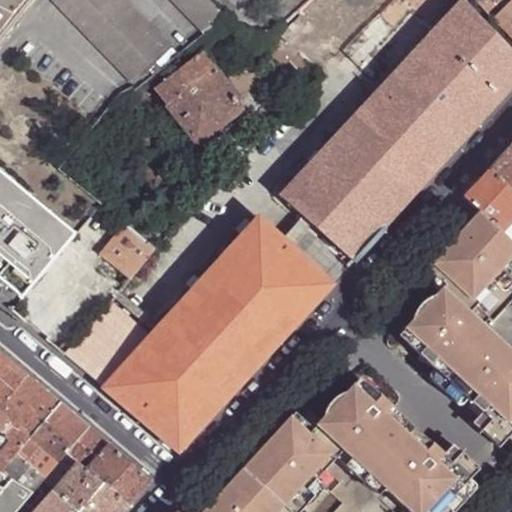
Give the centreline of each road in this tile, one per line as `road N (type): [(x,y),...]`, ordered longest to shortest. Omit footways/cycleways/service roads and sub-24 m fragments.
road 1 (residential): [(185,482),(511,127)]
road 2 (residential): [(185,482),(0,327)]
